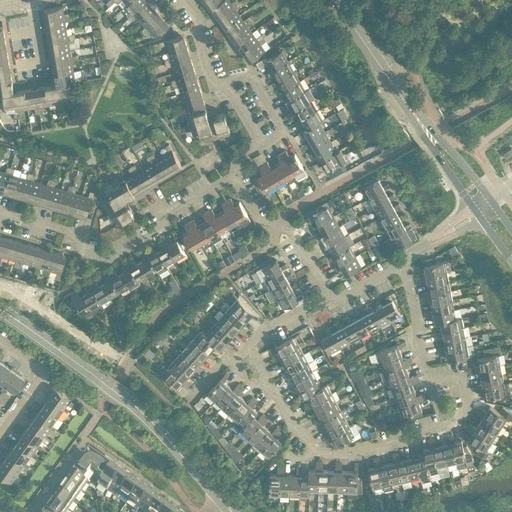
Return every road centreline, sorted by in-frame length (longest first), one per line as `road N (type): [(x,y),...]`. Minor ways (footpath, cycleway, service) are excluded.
road 1 (residential): [(406,263),(417,324),(411,333),(430,383),(464,376),(469,403),(454,423),(410,439),(313,451)]
road 2 (tertiary): [(0,310),(126,399),(219,498)]
road 3 (residential): [(0,218),(68,231),(84,251),(110,259),(234,175)]
road 4 (secondary): [(483,207),(332,0)]
road 5 (residential): [(0,433),(39,377),(36,364),(0,339)]
road 6 (residential): [(226,81),(253,74),(285,132),(261,145)]
